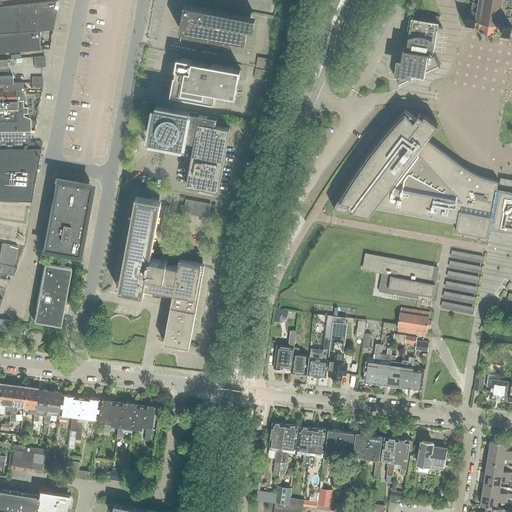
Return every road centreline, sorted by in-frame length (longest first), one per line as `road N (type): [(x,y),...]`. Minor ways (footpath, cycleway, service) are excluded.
road 1 (unclassified): [(75,369),(143,0)]
road 2 (secondary): [(267,208),(355,0)]
road 3 (residential): [(80,511),(86,483),(164,495),(179,382)]
road 4 (secondary): [(336,0),(280,147),(267,208)]
road 5 (unclassified): [(473,420),(264,393)]
road 6 (secondary): [(213,474),(237,393),(243,322)]
road 7 (secondary): [(243,322),(213,474)]
